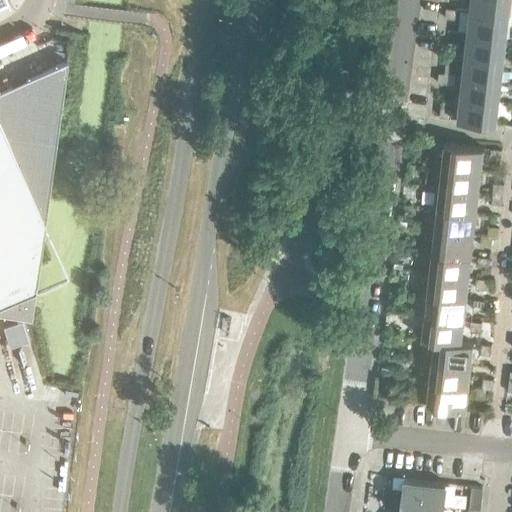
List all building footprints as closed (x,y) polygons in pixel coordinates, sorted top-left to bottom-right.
[(511,0),(471,0),(470,9),(510,14),(511,0)] [(457,7),(452,7),(446,6),(445,16),(455,18),(457,7)] [(470,9),(468,31),(507,35),(510,14),(470,9)] [(507,35),(468,31),(465,52),(505,57),(507,35)] [(459,41),(449,40),(447,50),(458,51),(459,41)] [(505,57),(465,52),(463,74),(502,79),(505,57)] [(0,310),(31,315),(54,152),(66,58),(0,87),(0,310)] [(446,61),(445,71),(449,72),(455,72),(456,62),(446,61)] [(449,72),(445,71),(439,71),(438,81),(448,82),(449,72)] [(463,74),(460,96),(500,100),(502,79),(463,74)] [(500,100),(460,96),(458,117),(497,122),(500,100)] [(451,116),(451,115),(452,106),(441,105),(440,115),(451,116)] [(481,168),(484,146),(445,142),(442,163),(481,168)] [(501,148),(491,147),(490,157),(500,158),(501,148)] [(442,163),(440,185),(479,190),(481,168),(442,163)] [(492,191),(502,192),(504,182),(493,181),(492,191)] [(479,190),(440,185),(437,207),(476,211),(479,190)] [(491,202),(492,192),(484,191),(483,201),(491,202)] [(502,192),(492,191),(492,192),(491,202),(501,203),(502,192)] [(437,207),(435,228),(474,233),(476,211),(437,207)] [(498,236),(499,225),(489,224),(487,235),(492,235),(498,236)] [(435,228),(433,250),(472,254),(474,233),(435,228)] [(407,243),(408,234),(397,233),(396,242),(407,243)] [(490,246),(492,235),(487,235),(481,234),(480,245),(490,246)] [(433,250),(430,272),(469,276),(472,254),(433,250)] [(488,266),(489,256),(479,255),(478,265),(488,266)] [(469,276),(430,272),(428,293),(467,298),(469,276)] [(486,288),(487,278),(476,276),(475,287),(486,288)] [(467,298),(428,293),(425,314),(464,318),(467,298)] [(483,309),(484,299),(474,298),(473,308),(483,309)] [(464,318),(425,314),(423,337),(434,338),(462,341),(462,340),(464,318)] [(481,331),(482,321),(472,320),(470,330),(481,331)] [(22,321),(3,327),(9,347),(28,341),(22,321)] [(462,341),(434,338),(431,360),(471,365),(474,341),(462,340),(462,341)] [(490,353),(491,343),(480,342),(479,352),(490,353)] [(471,365),(431,360),(429,382),(468,386),(471,365)] [(379,364),(378,376),(399,378),(401,366),(379,364)] [(482,386),(486,387),(492,387),(493,378),(483,377),(482,386)] [(468,386),(429,382),(427,403),(466,407),(468,386)] [(486,387),(482,386),(476,386),(475,396),(485,397),(486,387)] [(46,388),(45,399),(56,401),(58,390),(46,388)] [(405,477),(403,498),(443,503),(446,481),(405,477)] [(397,490),(385,488),(385,497),(396,498),(397,490)] [(471,492),(470,507),(480,508),(481,493),(471,492)] [(384,505),(385,497),(376,496),(375,504),(384,505)] [(396,498),(385,497),(384,505),(395,506),(396,498)] [(403,498),(401,511),(442,511),(443,503),(403,498)]
